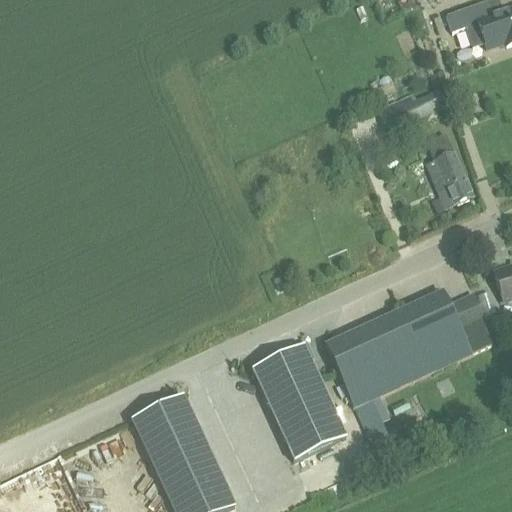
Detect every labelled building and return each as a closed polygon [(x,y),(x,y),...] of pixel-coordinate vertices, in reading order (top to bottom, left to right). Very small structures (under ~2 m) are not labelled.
[(511,8),(474,21),(483,48),(502,42),(503,46),(511,43),(511,8)] [(396,105),(377,115),(387,136),(443,109),(437,95),(400,112),(396,105)] [(472,200),(454,157),(453,155),(452,156),(444,137),(424,145),(433,165),(424,169),(443,213),(453,208),(472,200)] [(511,267),(493,274),(503,304),(511,300),(511,267)] [(443,296),(325,350),(353,412),(471,358),(465,345),(490,334),(473,298),(449,309),(443,296)] [(303,346),(296,349),(295,350),(295,351),(294,352),(294,353),(295,354),(295,355),(252,375),(293,466),(345,442),(310,366),(312,365),(313,364),(313,363),(314,362),(314,361),(307,348),(307,347),(306,347),(306,346),(305,346),(304,346),(303,346)] [(231,511),(233,511),(182,401),(130,425),(170,511),(231,511)]
